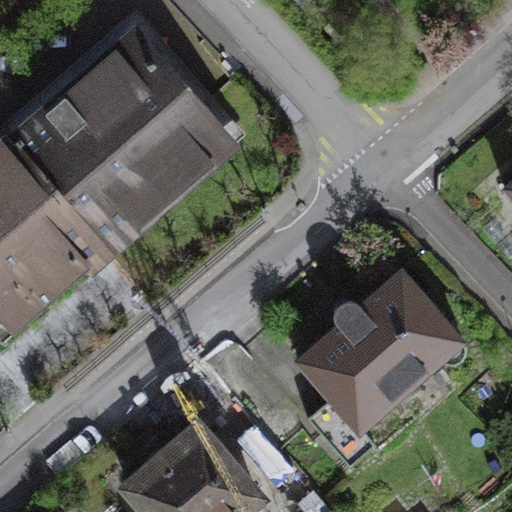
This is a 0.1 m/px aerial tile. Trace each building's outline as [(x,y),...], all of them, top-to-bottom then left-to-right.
[(230,143),(134,35),(12,141),(15,145),(108,250),(230,143)] [(85,270),(108,250),(15,145),(0,158),(0,316),(71,254),(85,270)] [(461,340),(399,270),(360,304),(351,300),(342,301),(335,307),(335,313),(338,323),(297,359),(330,396),(360,429),(437,361),(445,364),(453,365),(459,363),(463,359),(465,354),(465,347),(461,340)] [(234,395),(196,427),(239,476),(276,445),(234,395)] [(374,444),(360,429),(330,396),(306,418),(350,466),(374,444)] [(239,476),(196,427),(127,486),(149,511),(254,511),(253,500),(257,497),(239,476)]
